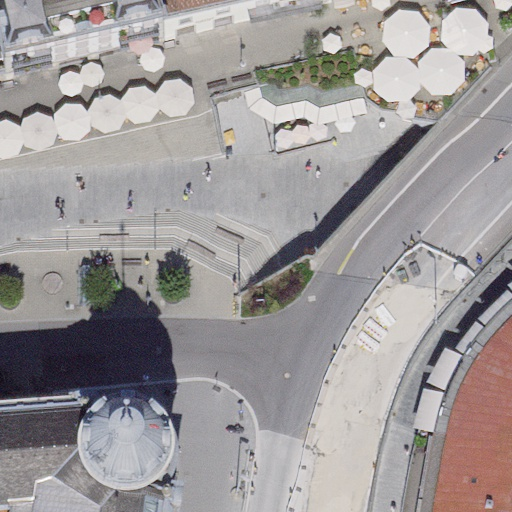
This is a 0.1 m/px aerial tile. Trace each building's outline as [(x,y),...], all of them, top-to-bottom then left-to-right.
[(0,0),(0,85),(59,72),(40,0),(0,0)] [(150,0),(40,0),(59,72),(167,48),(166,44),(150,0)] [(150,0),(166,44),(292,12),(289,0),(150,0)] [(289,0),(292,12),(349,0),(289,0)] [(277,88),(260,93),(264,109),(279,118),(310,109),(322,119),(370,107),(365,89),(323,99),(313,92),(280,100),(277,88)] [(511,511),(511,335),(504,344),(500,342),(485,357),(476,369),(467,385),(448,443),(452,444),(503,463),(494,511),(511,511)] [(171,459),(166,452),(154,441),(140,437),(127,436),(114,439),(95,450),(91,433),(77,437),(0,443),(0,511),(168,511),(176,498),(178,484),(177,472),(171,459)] [(494,511),(503,463),(452,444),(438,511),(494,511)]
